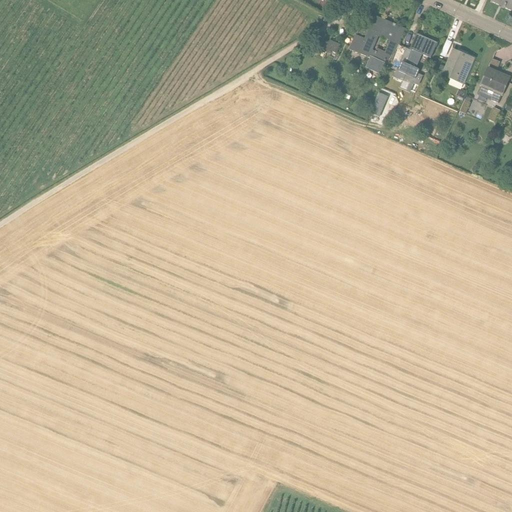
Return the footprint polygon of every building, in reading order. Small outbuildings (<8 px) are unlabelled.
[(511,0),(493,0),(492,2),(511,11),(511,0)] [(365,40),(355,35),(349,49),(383,64),(385,60),(390,62),(394,52),(401,36),(404,29),(399,27),(399,28),(375,18),(365,40)] [(420,71),(416,69),(422,55),(431,59),(437,44),(422,37),(420,40),(416,38),(410,50),(412,51),(412,52),(399,46),(393,59),(401,63),(397,72),(415,80),(420,71)] [(336,54),(340,45),(330,41),(328,43),(322,40),(318,49),(331,55),(332,52),(336,54)] [(442,76),(452,80),(462,85),(463,85),(473,60),(453,51),(446,68),(444,73),(442,76)] [(480,86),(494,93),(490,101),(497,105),(508,81),(495,74),(500,64),(492,60),(480,86)] [(470,104),(464,101),(462,107),(468,109),(470,104)] [(493,154),(496,148),(490,145),(487,151),(493,154)]
